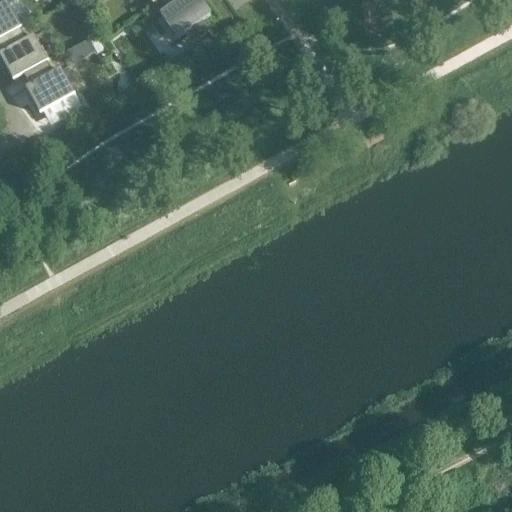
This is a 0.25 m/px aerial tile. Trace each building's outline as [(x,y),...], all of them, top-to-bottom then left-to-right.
[(159,0),(160,0),(167,10),(160,15),(177,39),(210,16),(198,0),(159,0)] [(73,2),(61,8),(66,16),(77,10),(73,2)] [(0,40),(20,29),(21,30),(22,30),(7,4),(0,7),(0,40)] [(27,41),(21,30),(20,29),(0,40),(0,47),(3,54),(0,55),(0,57),(13,82),(24,76),(24,75),(47,62),(47,63),(48,63),(34,37),(27,41)] [(53,74),(47,63),(47,62),(24,75),(24,76),(30,87),(26,89),(40,115),(75,96),(61,70),(53,74)]
